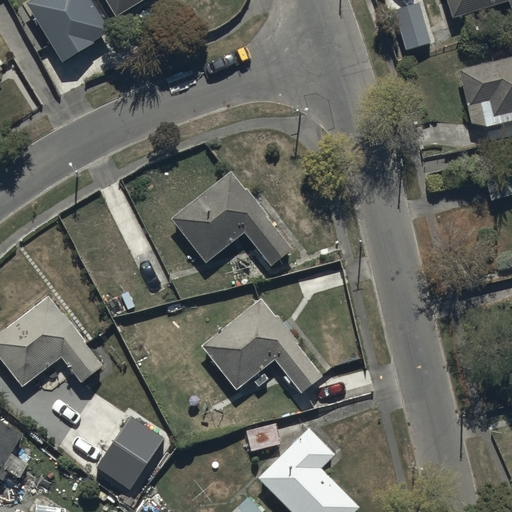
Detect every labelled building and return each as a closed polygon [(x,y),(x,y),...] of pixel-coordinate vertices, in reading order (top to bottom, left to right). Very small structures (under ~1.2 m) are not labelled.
[(51,0),(11,0),(31,40),(63,24),(51,0)] [(97,0),(99,2),(103,0),(116,20),(149,0),(97,0)] [(511,0),(446,0),(454,22),(510,4),(511,12),(511,0)] [(511,61),(461,73),(470,109),(481,106),(487,130),(511,124),(511,61)] [(206,266),(209,264),(246,235),(272,269),(295,252),(234,173),(171,220),(206,266)] [(511,177),(488,183),(493,204),(511,199),(511,177)] [(118,265),(135,305),(177,287),(160,247),(118,265)] [(53,298),(0,337),(0,357),(24,390),(65,359),(87,387),(108,372),(53,298)] [(299,348),(301,346),(279,317),(276,320),(262,302),(203,348),(238,392),(238,391),(277,362),(305,397),(325,381),(299,348)] [(167,442),(93,394),(57,449),(92,472),(94,469),(133,495),(167,442)] [(218,401),(179,412),(182,425),(195,422),(199,437),(226,430),(218,401)] [(0,422),(0,478),(5,481),(9,474),(4,471),(24,437),(0,422)] [(308,432),(260,479),(291,511),(358,511),(359,511),(322,473),(335,460),(308,432)]
